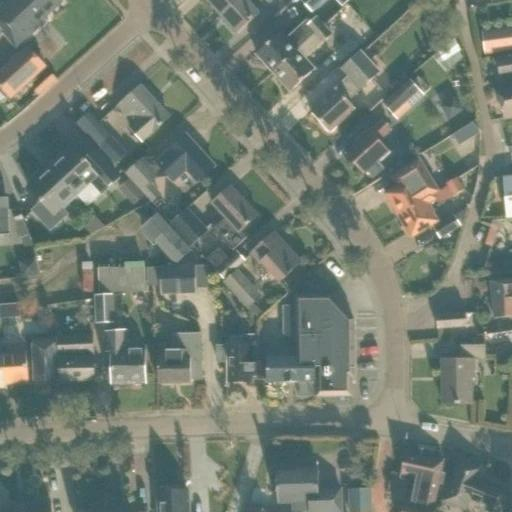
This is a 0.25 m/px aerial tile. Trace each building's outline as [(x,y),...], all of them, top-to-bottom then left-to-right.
[(46,18),(63,2),(60,0),(9,0),(0,9),(0,27),(4,32),(3,33),(17,48),(48,19),(46,18)] [(205,0),(221,16),(238,0),(205,0)] [(238,0),(221,16),(237,34),(259,14),(249,4),(252,0),(238,0)] [(299,0),(311,12),(323,0),(299,0)] [(306,21),(286,39),(280,33),(256,55),(273,73),(324,27),(316,18),(309,24),(306,21)] [(273,73),(291,92),(315,70),(305,60),(322,44),(322,45),(332,36),(324,27),(273,73)] [(486,55),(511,51),(511,41),(505,43),(503,32),(484,35),(486,55)] [(332,56),(340,65),(361,46),(353,37),(332,56)] [(443,62),(453,56),(447,45),(438,53),(443,62)] [(0,69),(0,89),(9,100),(45,67),(26,46),(0,69)] [(350,79),(348,81),(338,90),(336,89),(311,112),(320,122),(321,125),(325,129),(327,131),(330,133),(355,109),(348,102),(380,73),(360,52),(341,69),(350,79)] [(511,77),(511,56),(498,59),(501,79),(511,77)] [(424,95),(430,90),(419,78),(413,82),(424,95)] [(384,104),(399,122),(427,98),(424,95),(413,82),(411,80),(384,104)] [(505,119),(511,118),(511,84),(501,87),(503,98),(501,98),(505,119)] [(130,129),(142,142),(169,118),(140,86),(118,106),(135,125),(130,129)] [(442,106),(449,119),(464,110),(456,97),(442,106)] [(84,136),(88,133),(100,147),(110,137),(89,113),(74,126),(84,136)] [(347,154),(365,173),(367,171),(373,178),(383,169),(378,164),(389,154),(379,142),(391,131),(382,122),(370,133),(368,131),(356,142),(358,144),(347,154)] [(456,131),(465,147),(481,139),(472,123),(456,131)] [(185,136),(156,163),(173,183),(187,170),(198,183),(214,168),(185,136)] [(96,154),(87,163),(73,148),(51,168),(76,195),(91,182),(102,194),(118,179),(96,154)] [(160,177),(143,159),(125,176),(152,203),(161,194),(152,185),(160,177)] [(399,217),(434,195),(439,192),(419,159),(390,177),(396,188),(385,195),(399,217)] [(61,209),(76,195),(51,168),(29,188),(42,203),(33,212),(51,230),(67,215),(61,209)] [(127,198),(137,189),(129,180),(119,189),(127,198)] [(464,191),(458,180),(448,187),(454,197),(464,191)] [(232,186),(215,202),(212,205),(225,219),(213,230),(232,252),(246,239),(240,232),(258,216),(232,186)] [(434,195),(399,217),(412,238),(438,222),(432,214),(434,213),(428,204),(437,200),(434,195)] [(151,221),(159,213),(149,203),(141,211),(151,221)] [(171,224),(192,247),(210,231),(188,208),(171,224)] [(0,235),(8,236),(7,210),(0,210),(0,235)] [(142,229),(177,266),(193,250),(159,213),(151,221),(142,229)] [(434,229),(441,240),(461,227),(454,216),(434,229)] [(21,239),(30,235),(23,220),(15,223),(21,239)] [(262,264),(279,283),(301,263),(274,233),(251,255),(260,265),(262,264)] [(225,280),(245,261),(237,252),(216,271),(225,280)] [(26,261),(20,269),(22,278),(38,276),(35,260),(26,261)] [(99,270),(100,294),(146,293),(145,263),(125,263),(125,270),(99,270)] [(196,289),(196,288),(195,266),(195,265),(178,266),(179,290),(196,289)] [(178,266),(160,267),(161,291),(179,290),(178,266)] [(247,309),(258,300),(234,274),(224,283),(247,309)] [(511,280),(491,282),(494,319),(511,317),(511,280)] [(114,323),(113,317),(124,317),(123,295),(95,296),(97,324),(114,323)] [(296,324),(296,341),(315,340),(316,382),(317,397),(352,397),(352,379),(354,379),(354,320),(332,296),(295,297),(295,298),(296,324)] [(284,324),(296,324),(295,298),(287,307),(285,307),(284,308),(284,324)] [(46,318),(49,318),(48,307),(39,307),(40,319),(46,318)] [(436,316),(437,329),(467,327),(466,314),(436,316)] [(35,336),(48,335),(46,318),(40,319),(34,319),(35,336)] [(127,330),(105,332),(106,352),(111,352),(111,385),(146,384),(146,351),(127,351),(127,330)] [(511,331),(487,336),(488,347),(511,343),(511,331)] [(58,382),(94,381),(93,335),(33,340),(34,382),(58,382)] [(174,336),(174,352),(158,352),(158,384),(191,383),(191,380),(202,380),(201,335),(174,336)] [(253,379),(267,379),(267,360),(258,361),(258,349),(258,337),(243,337),(243,347),(217,347),(217,362),(227,362),(228,383),(253,383),(253,379)] [(317,396),(316,382),(315,340),(296,341),(296,349),(267,349),(267,355),(267,360),(267,379),(267,383),(298,382),(299,396),(317,396)] [(474,361),(485,361),(485,346),(461,346),(461,360),(442,361),(443,404),(472,404),(472,379),(474,379),(474,361)] [(0,390),(7,390),(7,385),(29,383),(26,353),(4,355),(3,347),(0,347),(0,390)] [(267,355),(267,349),(258,349),(258,361),(267,360),(267,355)] [(416,478),(410,503),(405,501),(402,511),(435,511),(436,507),(433,507),(443,462),(406,454),(402,475),(416,478)] [(481,469),(459,461),(444,502),(466,510),(469,503),(490,511),(500,511),(510,490),(478,478),(481,469)] [(309,511),(308,511),(341,511),(341,490),(319,491),(318,469),(296,469),(296,472),(277,473),(277,503),(293,503),(293,511),(309,511)] [(366,511),(366,489),(348,490),(348,511),(366,511)] [(189,511),(188,490),(158,492),(159,511),(189,511)] [(52,511),(51,503),(25,506),(26,511),(52,511)]
